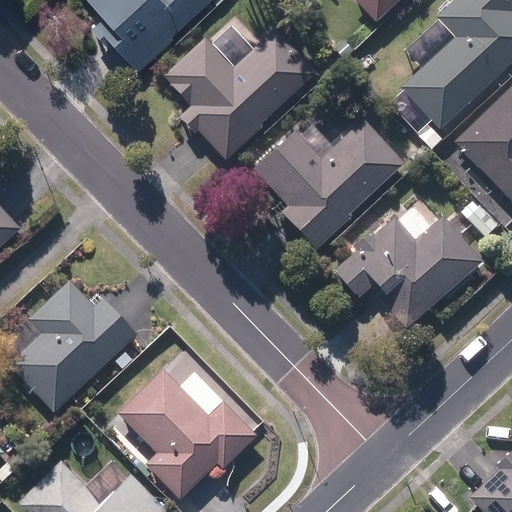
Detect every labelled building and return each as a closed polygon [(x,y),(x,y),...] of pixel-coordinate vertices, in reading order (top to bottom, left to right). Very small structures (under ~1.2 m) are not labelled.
[(119,54),(138,74),(173,41),(170,39),(212,0),(82,0),(101,20),(89,32),(105,49),(110,44),(119,54)] [(217,0),(213,4),(217,8),(225,0),(217,0)] [(352,0),(352,1),(376,27),(404,0),(352,0)] [(401,92),(441,135),(511,68),(511,6),(506,0),(503,0),(501,2),(498,0),(457,0),(434,22),(454,42),(401,92)] [(207,146),(225,166),(261,132),(259,130),(316,78),(274,33),(232,72),(205,43),(162,82),(190,111),(178,122),(192,138),(196,135),(207,146)] [(319,60),(327,68),(336,60),(328,51),(319,60)] [(511,89),(454,146),(511,206),(511,89)] [(294,233),(314,255),(349,223),(346,220),(403,168),(364,124),(341,145),(327,129),(306,148),(295,136),(253,174),(287,210),(280,217),(294,233)] [(424,125),(415,136),(429,151),(439,140),(424,125)] [(0,252),(20,234),(6,219),(0,212),(0,200),(0,199),(0,252)] [(471,229),(484,243),(497,229),(479,211),(478,212),(471,205),(458,217),(463,222),(454,231),(462,238),(471,229)] [(383,309),(404,334),(483,267),(442,220),(439,223),(428,211),(419,219),(413,212),(398,226),(395,222),(373,241),(370,236),(352,251),(356,255),(333,276),(357,303),(369,292),(383,309)] [(0,350),(0,360),(53,417),(137,339),(120,321),(102,302),(93,311),(69,285),(0,350)] [(113,365),(121,374),(133,363),(124,354),(113,365)] [(152,477),(179,505),(197,488),(216,468),(222,474),(256,440),(222,406),(208,421),(162,375),(118,419),(156,457),(145,469),(140,465),(136,470),(147,482),(152,477)] [(511,511),(511,452),(508,448),(493,462),(498,467),(489,476),(467,495),(483,511),(511,511)] [(159,511),(111,463),(85,490),(60,465),(17,508),(20,511),(159,511)]
